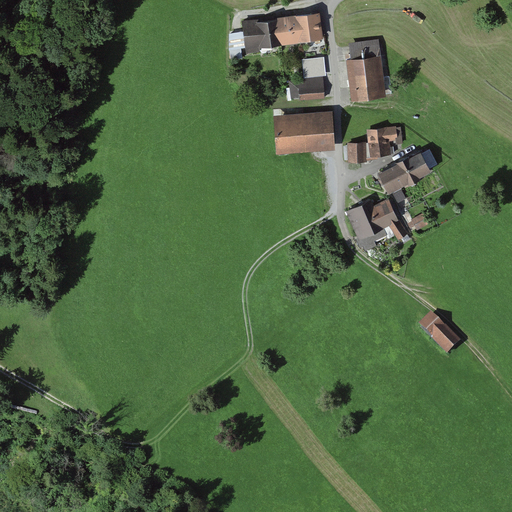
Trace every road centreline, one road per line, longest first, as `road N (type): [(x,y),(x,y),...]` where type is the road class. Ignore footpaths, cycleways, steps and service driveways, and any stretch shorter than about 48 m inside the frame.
road 1 (track): [(0,369),(111,440),(153,440),(248,353),(244,299),(255,266),(341,211)]
road 2 (track): [(511,394),(435,310),(364,260),(341,211)]
road 3 (residential): [(337,0),(328,17),(341,211)]
